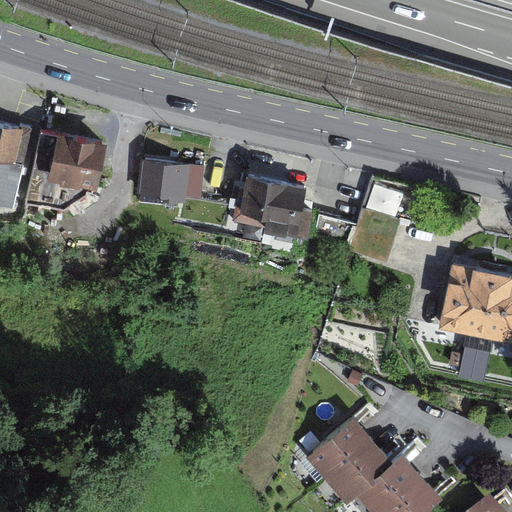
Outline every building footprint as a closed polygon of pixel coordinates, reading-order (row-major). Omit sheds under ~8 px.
[(34,127),(0,118),(0,200),(15,204),(34,127)] [(109,138),(63,129),(53,176),(99,186),(109,138)] [(193,164),(147,156),(141,192),(187,200),(193,164)] [(315,185),(253,175),(244,222),(307,233),(315,185)] [(350,245),(386,257),(410,191),(374,178),(350,245)] [(511,271),(459,261),(447,322),(511,334),(511,271)] [(429,511),(448,495),(408,449),(399,457),(359,412),(312,453),(353,500),(366,489),(386,511),(429,511)] [(502,511),(495,503),(484,511),(502,511)]
